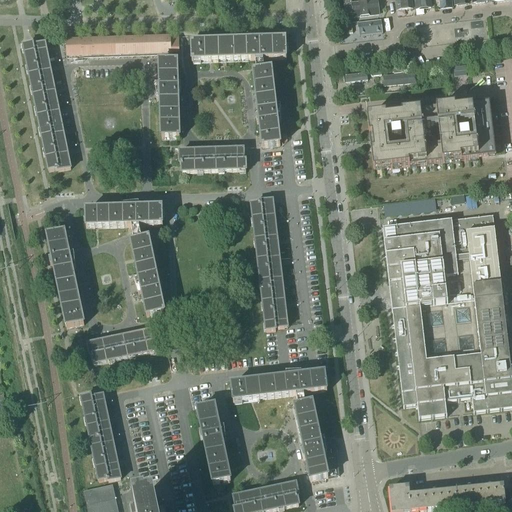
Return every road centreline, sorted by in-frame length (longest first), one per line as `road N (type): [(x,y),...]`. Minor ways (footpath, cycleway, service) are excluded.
road 1 (residential): [(149,199),(146,67),(79,63),(65,75),(92,201)]
road 2 (residential): [(363,473),(329,188)]
road 3 (residential): [(41,0),(47,19),(58,24),(309,18)]
road 4 (residential): [(202,511),(167,326)]
road 5 (residential): [(363,473),(511,447)]
road 6 (residential): [(253,144),(188,146),(187,74)]
road 7 (residential): [(329,188),(313,52)]
road 8 (residential): [(389,43),(413,57),(511,46)]
road 9 (residential): [(253,144),(246,86),(231,75),(187,74)]
